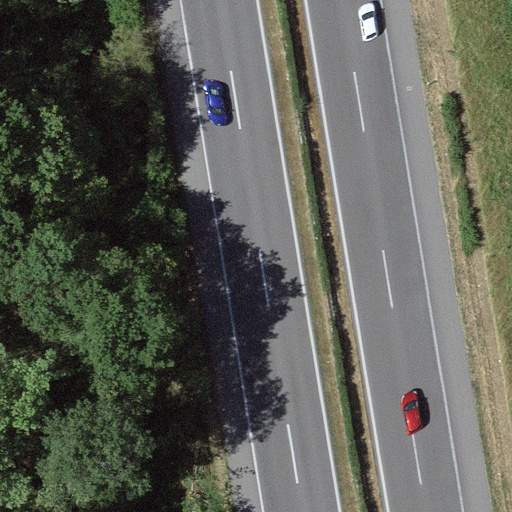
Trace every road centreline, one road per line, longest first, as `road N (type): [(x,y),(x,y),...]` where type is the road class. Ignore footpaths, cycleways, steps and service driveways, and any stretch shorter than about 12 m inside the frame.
road 1 (motorway): [(220,0),(303,511)]
road 2 (motorway): [(427,511),(344,0)]
